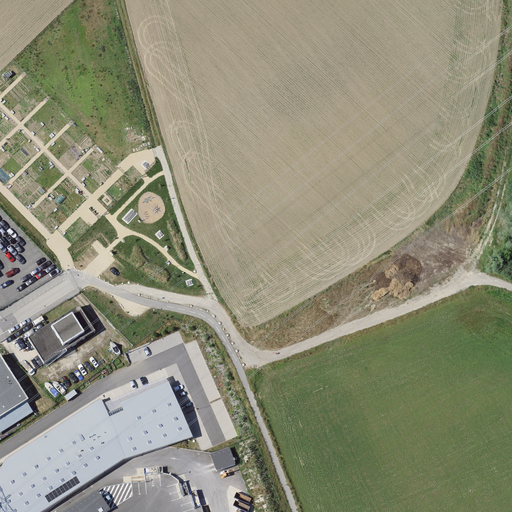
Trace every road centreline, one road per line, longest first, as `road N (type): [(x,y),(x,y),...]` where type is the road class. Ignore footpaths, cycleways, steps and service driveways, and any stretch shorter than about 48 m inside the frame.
road 1 (track): [(84,275),(153,297),(211,304),(241,351),(267,359),(471,283),(511,286)]
road 2 (track): [(211,304),(121,0)]
